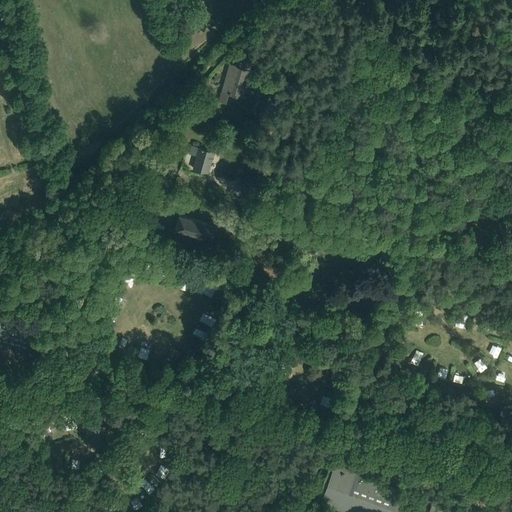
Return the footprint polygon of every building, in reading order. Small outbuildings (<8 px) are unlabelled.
[(239,67),(236,66),(236,65),(229,63),(222,90),(232,93),(231,96),(239,98),(243,83),(245,84),(251,64),(240,61),(239,67)] [(213,151),(199,147),(191,145),(189,153),(197,155),(193,168),(207,172),(213,151)] [(309,189),(314,164),(315,161),(295,156),(289,185),(309,189)] [(179,214),(174,231),(207,240),(212,241),(218,222),(213,221),(212,222),(209,221),(209,222),(179,214)] [(189,287),(194,273),(185,270),(180,283),(189,287)] [(200,288),(208,290),(212,277),(204,275),(200,288)] [(0,345),(29,353),(30,349),(35,329),(0,319),(0,345)] [(195,330),(202,337),(207,331),(200,325),(195,330)] [(485,354),(479,357),(483,365),(489,362),(485,354)] [(76,420),(82,414),(74,407),(68,413),(76,420)] [(167,460),(164,466),(171,470),(174,463),(167,460)] [(335,465),(321,502),(346,511),(394,511),(403,490),(335,465)]
